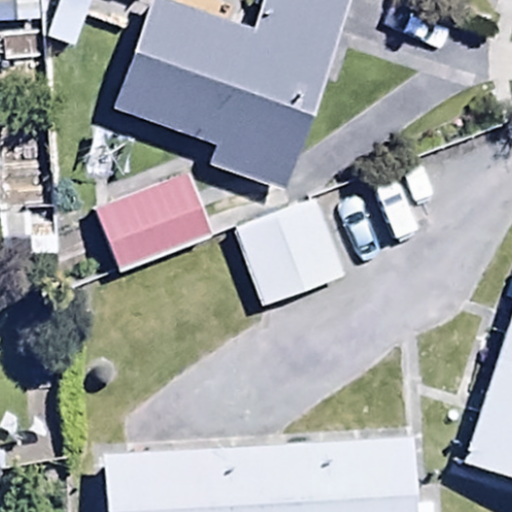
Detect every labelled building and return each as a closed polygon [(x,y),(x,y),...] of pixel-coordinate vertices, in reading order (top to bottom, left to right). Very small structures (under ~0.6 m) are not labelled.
[(37,0),(0,0),(0,24),(39,22),(37,0)] [(283,191),(348,0),(258,0),(250,23),(181,0),(142,0),(108,102),(213,138),(204,164),(283,191)] [(208,234),(182,169),(90,205),(117,271),(208,234)] [(316,200),(230,232),(258,307),(344,275),(316,200)] [(511,267),(453,430),(511,450),(511,267)] [(409,439),(99,463),(103,511),(431,511),(430,498),(413,499),(409,439)]
